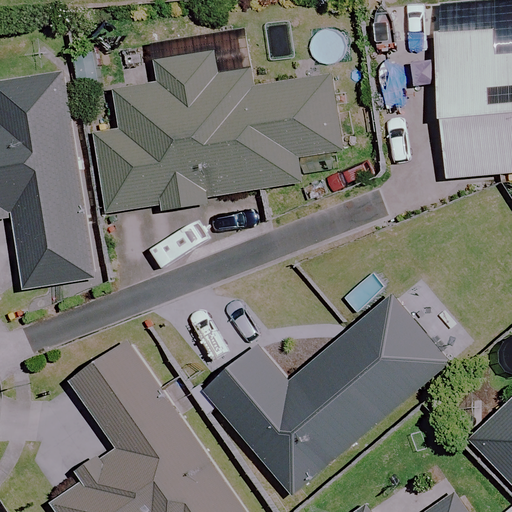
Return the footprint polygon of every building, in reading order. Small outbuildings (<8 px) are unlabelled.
[(455,182),(511,177),(511,34),(509,34),(509,26),(444,31),(455,182)] [(322,59),(285,63),(283,47),(161,61),(164,88),(123,93),(128,130),(104,133),(113,210),(169,204),(170,216),(215,210),(214,199),(307,188),(304,158),(348,153),(340,80),(325,82),(322,59)] [(106,279),(73,77),(1,89),(8,127),(0,128),(0,218),(21,215),(34,291),(106,279)] [(451,285),(418,312),(404,296),(299,382),(270,348),(213,395),(301,502),(464,368),(446,347),(479,319),(451,285)] [(207,448),(142,349),(85,387),(130,456),(61,501),(68,511),(255,511),(211,445),(207,448)] [(511,415),(482,444),(511,475),(511,415)] [(472,511),(463,498),(442,511),(377,511),(375,509),(371,511),(472,511)]
